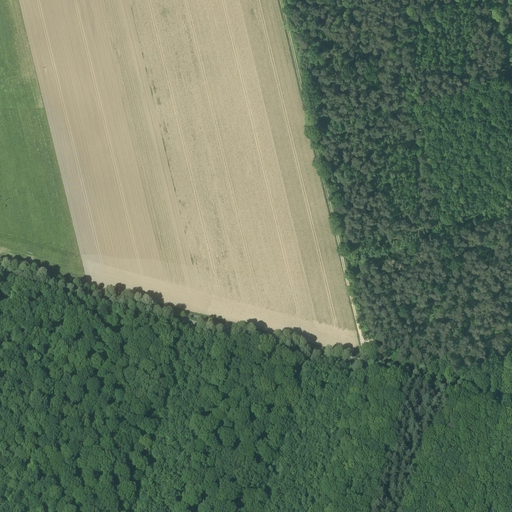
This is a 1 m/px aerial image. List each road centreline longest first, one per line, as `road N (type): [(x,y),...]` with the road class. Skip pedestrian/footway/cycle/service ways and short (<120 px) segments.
road 1 (tertiary): [(511,406),(0,272)]
road 2 (track): [(280,0),(341,254)]
road 3 (track): [(447,230),(389,0)]
road 4 (track): [(272,336),(221,511)]
road 5 (track): [(511,352),(475,361),(447,230)]
